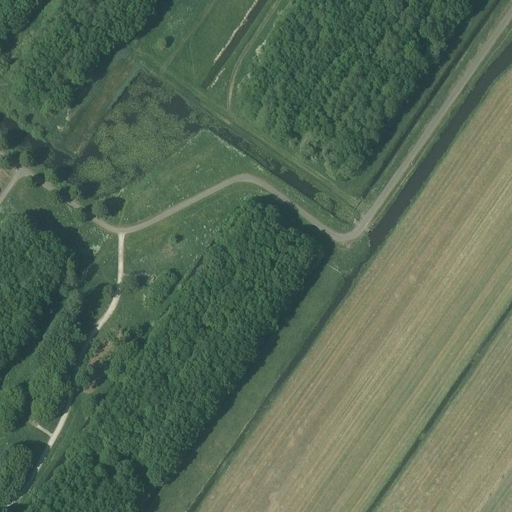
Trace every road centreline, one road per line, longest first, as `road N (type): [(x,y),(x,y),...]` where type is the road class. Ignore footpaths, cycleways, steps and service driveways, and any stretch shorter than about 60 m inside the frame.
road 1 (unknown): [(511,24),(344,255),(242,196),(95,263),(0,197)]
road 2 (track): [(283,0),(230,74),(233,119),(368,217)]
road 3 (track): [(118,231),(0,404)]
